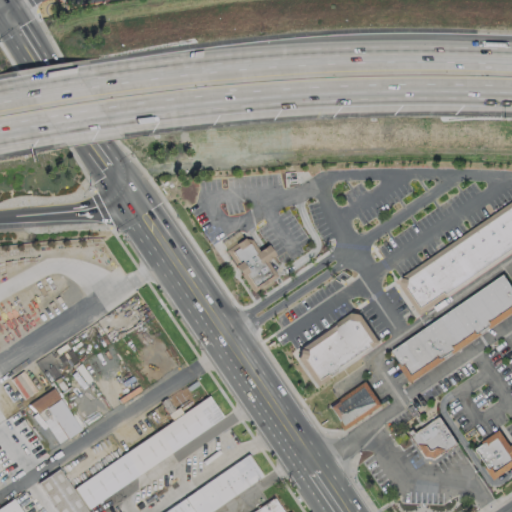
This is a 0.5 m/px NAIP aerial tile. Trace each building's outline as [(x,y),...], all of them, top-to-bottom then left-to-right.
[(396,278),(511,200),(511,252),(420,315),(396,278)] [(225,250),(254,292),(277,277),(266,261),(269,259),(274,256),(267,245),(262,248),(259,250),(247,235),(225,250)] [(390,354),(411,385),(511,315),(511,286),(504,275),(390,354)] [(290,350),(356,304),(381,341),(316,387),(290,350)] [(9,382),(22,402),(35,394),(21,374),(9,382)] [(380,403),(343,429),(325,405),(362,379),(380,403)] [(115,401),(119,406),(140,393),(136,388),(115,401)] [(75,490),(89,511),(221,418),(206,397),(75,490)] [(79,429),(66,438),(45,407),(58,398),(79,429)] [(438,415),(457,443),(434,459),(424,457),(406,432),(412,428),(415,432),(438,415)] [(476,453),(497,482),(511,471),(511,444),(504,433),(476,453)] [(167,511),(211,511),(262,476),(248,456),(167,511)] [(54,511),(35,484),(56,469),(85,511),(54,511)] [(251,511),(273,498),(282,511),(251,511)] [(0,511),(0,508),(13,500),(21,511),(0,511)]
